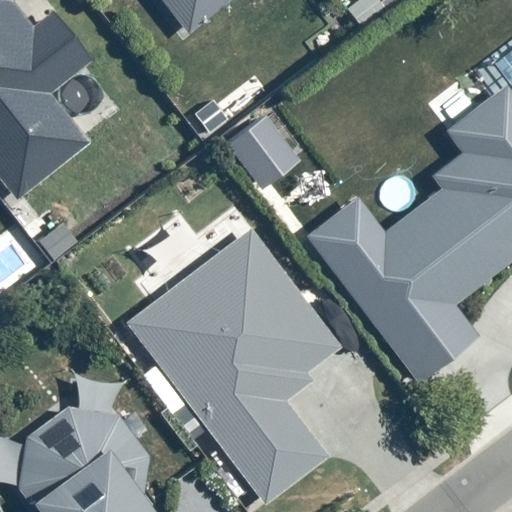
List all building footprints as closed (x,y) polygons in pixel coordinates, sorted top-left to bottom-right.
[(0,0),(0,187),(10,200),(85,141),(46,92),(87,59),(39,0),(0,0)] [(161,0),(182,27),(217,0),(161,0)] [(296,245),(408,387),(466,343),(445,314),(511,264),(511,114),(511,115),(495,92),(434,137),(450,161),(419,182),(432,196),(375,237),(348,202),(296,245)] [(310,154),(275,109),(228,146),(263,191),(310,154)] [(330,353),(239,235),(112,327),(253,511),(316,464),(277,406),(304,387),(297,379),(330,353)] [(133,511),(132,511),(137,465),(105,420),(59,414),(16,443),(8,490),(19,509),(14,511),(133,511)]
